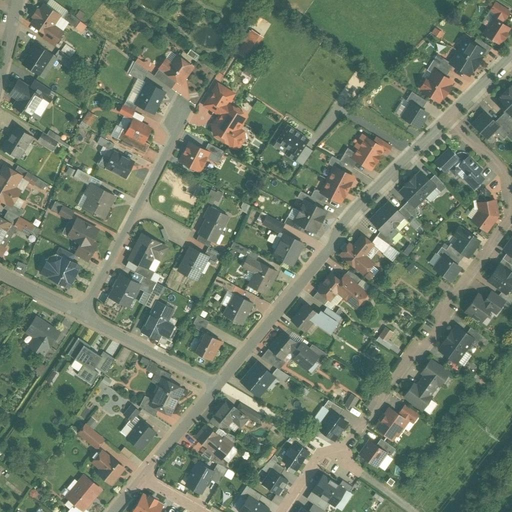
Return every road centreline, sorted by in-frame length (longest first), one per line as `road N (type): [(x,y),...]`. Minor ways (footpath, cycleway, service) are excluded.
road 1 (residential): [(449,117),(506,175),(508,219),(334,454)]
road 2 (residential): [(449,117),(350,214),(216,385)]
road 3 (residential): [(80,316),(187,106)]
road 4 (residential): [(80,316),(216,385)]
